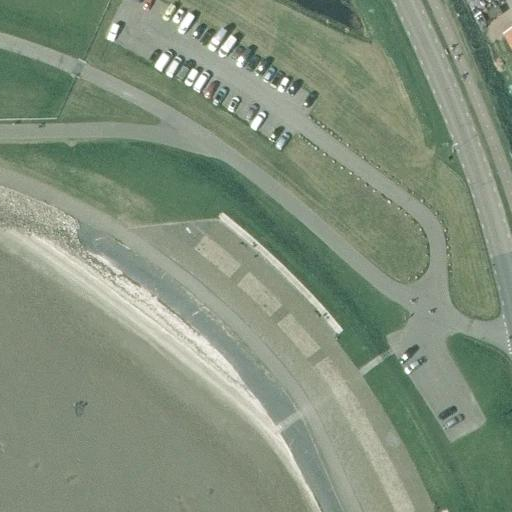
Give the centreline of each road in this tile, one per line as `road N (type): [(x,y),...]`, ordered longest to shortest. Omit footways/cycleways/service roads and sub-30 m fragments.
road 1 (unclassified): [(430,316),(366,277),(205,141),(87,79),(0,48)]
road 2 (unclassified): [(0,194),(79,226),(201,314),(295,414),(353,511)]
road 3 (secondary): [(511,298),(468,145),(406,0)]
road 4 (track): [(0,140),(97,140),(235,163)]
